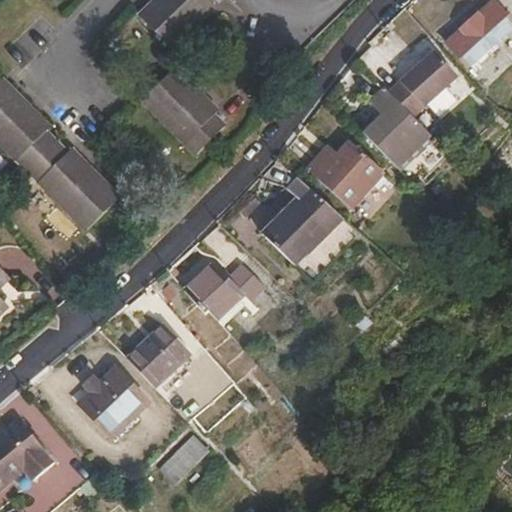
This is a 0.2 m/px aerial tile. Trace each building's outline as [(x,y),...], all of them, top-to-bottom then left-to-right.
[(157,0),(143,14),(176,48),(221,4),(216,0),(157,0)] [(511,20),(494,0),(447,42),(468,65),(511,26),(511,20)] [(178,69),(148,100),(201,154),(229,127),(219,117),(222,113),(178,69)] [(384,87),(410,111),(426,93),(401,69),(384,87)] [(6,81),(0,85),(0,138),(91,230),(123,199),(75,151),(71,154),(50,132),(53,129),(6,81)] [(431,132),(410,111),(383,88),(369,103),(381,114),(379,116),(415,151),(431,132)] [(402,165),(415,151),(379,116),(366,131),(402,165)] [(332,158),(322,149),(306,166),(350,208),(384,173),(350,140),(339,151),(332,158)] [(329,142),(322,149),(332,158),(339,151),(329,142)] [(296,197),(284,209),(282,212),(279,211),(278,209),(270,217),(273,220),(262,232),(294,262),(305,251),(308,254),(340,221),(274,158),(260,174),(274,179),(286,187),(296,197)] [(211,260),(183,288),(206,311),(209,308),(219,320),(246,295),(227,275),(211,260)] [(241,262),(227,275),(246,295),(248,297),(262,283),(241,262)] [(0,314),(25,291),(0,264),(0,314)] [(228,334),(206,311),(192,324),(214,347),(228,334)] [(165,322),(128,357),(155,386),(192,352),(165,322)] [(222,395),(229,404),(242,392),(207,352),(167,387),(195,419),(222,395)] [(116,368),(100,383),(91,392),(79,403),(115,441),(139,419),(136,415),(149,403),(116,368)] [(91,392),(100,383),(95,378),(85,386),(91,392)] [(27,389),(32,395),(37,391),(32,385),(27,389)] [(19,420),(0,435),(0,488),(24,469),(33,479),(54,462),(19,420)] [(166,463),(181,479),(209,450),(194,435),(166,463)] [(497,454),(511,467),(511,448),(508,453),(502,448),(497,454)]
